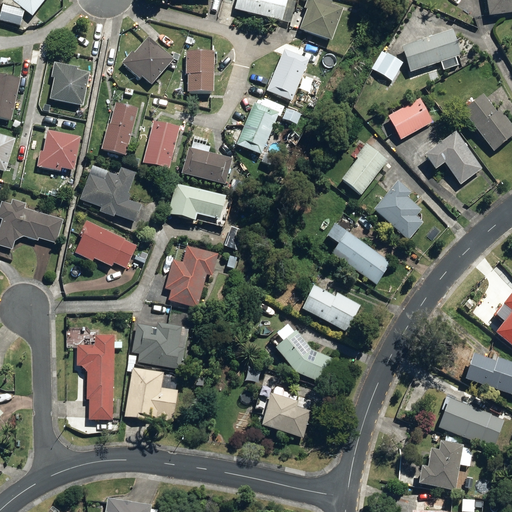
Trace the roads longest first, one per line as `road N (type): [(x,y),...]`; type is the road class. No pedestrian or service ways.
road 1 (residential): [(343,495),(365,410),(418,309),(462,250),(511,208)]
road 2 (residential): [(48,475),(118,458),(343,495)]
road 3 (residential): [(48,475),(39,335),(23,306)]
